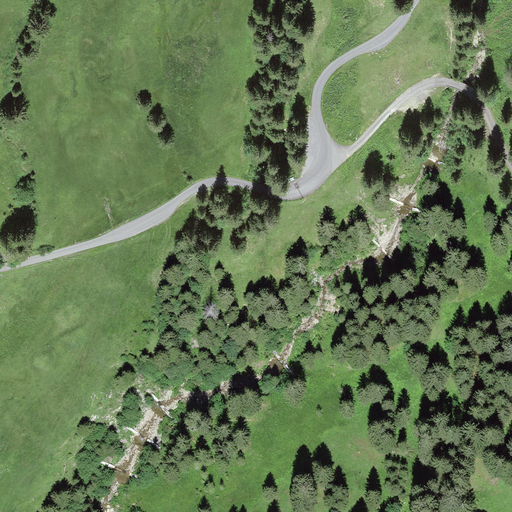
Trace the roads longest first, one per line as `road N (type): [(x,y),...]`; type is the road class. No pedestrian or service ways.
road 1 (unclassified): [(0,268),(133,227),(211,181),(279,191),(304,185),(326,155),(316,101),(323,76),(394,28),(415,0)]
road 2 (track): [(324,161),(349,151),(411,91),(440,81),(476,96),(511,162)]
